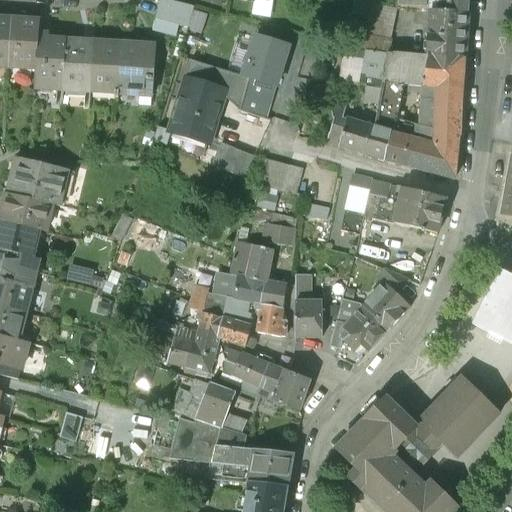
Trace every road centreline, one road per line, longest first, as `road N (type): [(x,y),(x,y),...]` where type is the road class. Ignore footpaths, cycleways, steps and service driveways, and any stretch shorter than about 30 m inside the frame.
road 1 (residential): [(307,511),(331,424),(416,340),(467,224)]
road 2 (residential): [(467,224),(493,0)]
